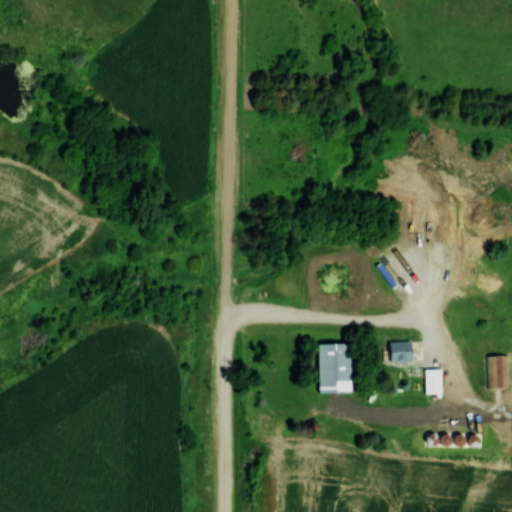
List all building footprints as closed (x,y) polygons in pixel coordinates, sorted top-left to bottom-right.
[(421,241),(452,241),(453,201),(421,200),(421,241)] [(410,360),(409,340),(386,340),(386,361),(410,360)] [(347,342),(314,342),(314,391),(347,391),(347,342)] [(485,387),(506,387),(506,354),(485,354),(485,387)] [(422,367),(422,393),(439,393),(439,367),(422,367)]
